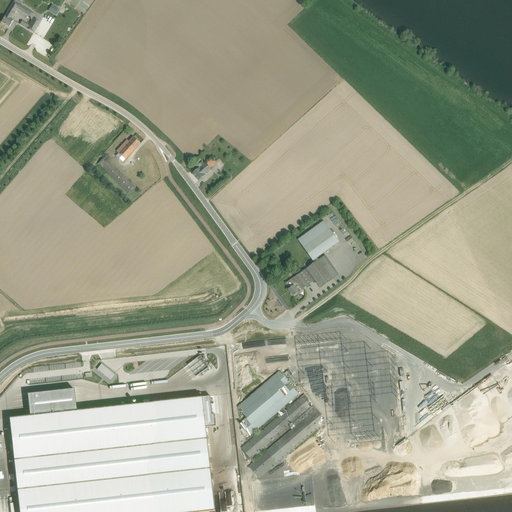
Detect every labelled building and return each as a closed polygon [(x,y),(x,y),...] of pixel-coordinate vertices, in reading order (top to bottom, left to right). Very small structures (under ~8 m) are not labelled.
[(17,8),(30,16),(31,16),(32,20),(29,25),(27,29),(34,33),(41,22),(34,18),(33,16),(32,14),(33,13),(14,2),(7,14),(6,15),(5,15),(1,22),(9,26),(13,20),(10,18),(17,8)] [(116,151),(118,153),(125,159),(140,143),(133,137),(129,142),(127,140),(116,151)] [(105,157),(98,163),(128,193),(135,187),(116,168),(110,162),(105,157)] [(199,168),(193,173),(199,181),(206,175),(205,174),(211,169),(215,166),(210,160),(206,163),(200,168),(199,168)] [(72,199),(102,225),(119,206),(88,180),(72,199)] [(315,263),(300,273),(308,285),(315,281),(321,288),(339,274),(326,255),(318,260),(317,258),(339,242),(324,221),(298,240),(308,254),(315,263)] [(288,289),(293,296),(299,292),(303,289),(308,285),(300,273),(290,280),(294,286),(288,289)] [(246,353),(235,363),(249,483),(249,490),(257,489),(256,482),(402,466),(391,359),(355,338),(302,344),(303,347),(246,353)] [(97,368),(112,380),(116,374),(102,362),(97,368)] [(38,380),(41,380),(41,374),(59,373),(58,367),(37,368),(38,380)] [(29,414),(7,417),(17,511),(198,511),(216,510),(207,426),(203,395),(75,409),(73,388),(27,393),(29,414)]
